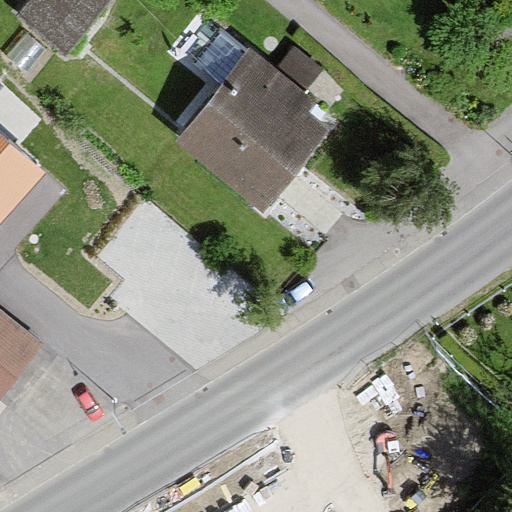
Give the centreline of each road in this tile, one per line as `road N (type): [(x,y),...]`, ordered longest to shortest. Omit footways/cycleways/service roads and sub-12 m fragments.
road 1 (secondary): [(511,219),(413,292),(54,511)]
road 2 (unknown): [(498,173),(285,0)]
